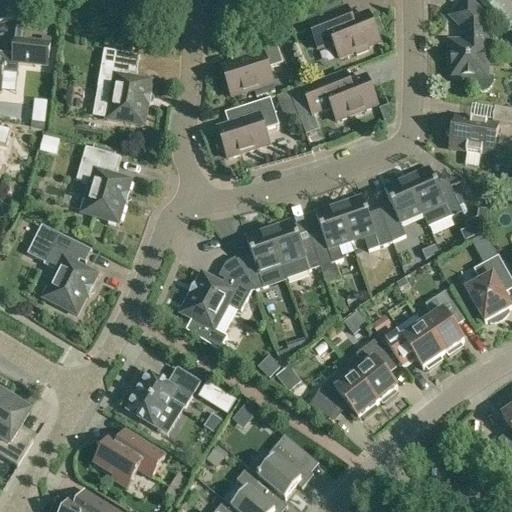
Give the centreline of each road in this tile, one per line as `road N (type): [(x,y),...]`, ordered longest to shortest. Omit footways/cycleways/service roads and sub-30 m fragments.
road 1 (residential): [(413,0),(409,140),(278,192),(200,205)]
road 2 (residential): [(85,394),(170,223),(200,205)]
road 3 (residential): [(200,205),(186,155),(194,0)]
road 4 (residential): [(370,470),(445,402),(511,362)]
road 5 (residential): [(370,470),(427,494),(511,499)]
road 6 (residential): [(14,511),(85,394)]
